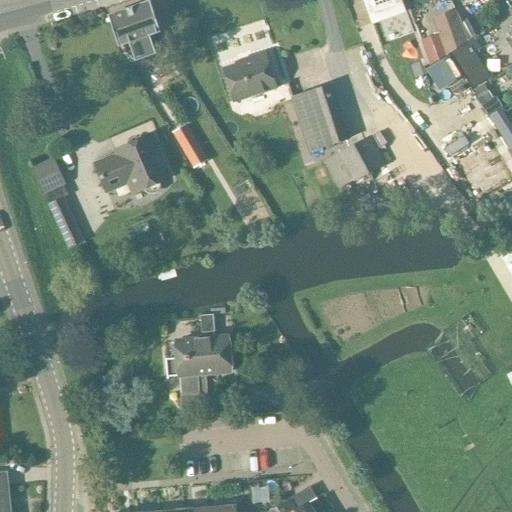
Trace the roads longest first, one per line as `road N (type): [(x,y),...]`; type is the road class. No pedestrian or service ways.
road 1 (tertiary): [(63,511),(56,407),(0,238)]
road 2 (residential): [(350,511),(302,434),(182,443)]
